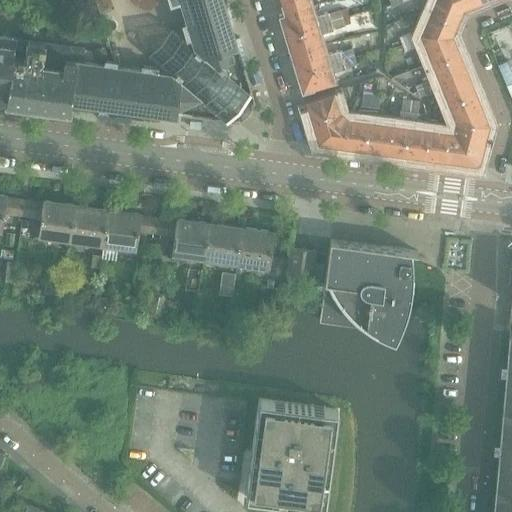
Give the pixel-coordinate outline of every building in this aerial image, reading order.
[(77,61),(72,101),(103,105),(98,114),(103,115),(109,115),(108,106),(162,114),(163,114),(176,116),(178,108),(199,98),(204,102),(203,103),(204,104),(205,103),(216,111),(214,113),(215,114),(217,112),(226,120),(225,121),(227,123),(252,94),(250,93),(249,93),(240,85),(241,84),(240,83),(239,84),(229,76),(230,74),(229,74),(228,74),(224,71),(230,48),(237,46),(223,0),(167,0),(170,6),(182,2),(188,23),(184,25),(188,37),(191,36),(194,46),(171,73),(155,71),(156,67),(143,66),(143,70),(115,66),(116,62),(114,62),(113,61),(106,61),(106,65),(77,61)] [(279,0),(284,14),(313,6),(311,0),(279,0)] [(433,0),(430,10),(459,22),(464,10),(459,0),(433,0)] [(459,0),(464,10),(481,3),(479,0),(459,0)] [(279,16),(284,35),(326,22),(324,14),(316,16),(313,6),(284,14),(279,16)] [(347,8),(341,10),(343,17),(349,16),(347,8)] [(430,10),(419,35),(422,41),(438,34),(441,39),(454,35),(459,22),(430,10)] [(326,22),(284,35),(290,55),(325,44),(321,33),(329,31),(326,22)] [(411,33),(399,38),(402,45),(414,41),(411,33)] [(438,34),(422,41),(430,62),(460,49),(454,35),(441,39),(438,34)] [(14,57),(17,39),(0,36),(0,90),(8,92),(13,57),(14,57)] [(8,92),(7,102),(70,111),(72,101),(77,61),(79,47),(28,40),(25,58),(14,57),(13,57),(8,92)] [(414,41),(402,45),(406,53),(417,48),(414,41)] [(325,44),(290,55),(296,74),(338,61),(336,52),(328,55),(325,44)] [(460,49),(430,62),(436,76),(428,79),(432,87),(469,72),(460,49)] [(338,61),(296,74),(302,93),(336,83),(333,72),(341,70),(338,61)] [(443,92),(448,106),(478,94),(469,72),(432,87),(435,95),(443,92)] [(422,83),(416,86),(420,97),(426,94),(425,90),(422,83)] [(347,87),(304,100),(310,120),(341,110),(338,100),(350,96),(347,87)] [(454,120),(491,125),(478,94),(448,106),(454,120)] [(349,116),(343,148),(364,151),(370,111),(361,109),(360,118),(349,116)] [(341,110),(310,120),(316,141),(322,145),(343,148),(349,116),(341,110)] [(379,112),(370,111),(364,151),(384,154),(389,122),(378,120),(379,112)] [(389,122),(384,154),(404,156),(410,116),(401,115),(400,123),(389,122)] [(418,117),(410,116),(404,156),(424,159),(428,127),(417,126),(418,117)] [(428,127),(424,159),(445,162),(449,130),(437,128),(438,120),(429,119),(428,127)] [(491,125),(454,120),(452,131),(449,130),(445,162),(476,166),(478,164),(482,162),(491,125)] [(7,197),(7,196),(0,194),(0,229),(3,230),(5,213),(20,215),(22,199),(7,197)] [(41,218),(38,235),(71,239),(76,205),(43,200),(43,202),(28,200),(26,216),(41,218)] [(76,205),(71,239),(103,244),(108,209),(76,205)] [(108,209),(103,244),(136,249),(139,231),(154,233),(156,218),(141,216),(141,214),(108,209)] [(174,236),(172,253),(205,258),(211,223),(177,218),(176,220),(161,218),(159,234),(174,236)] [(211,223),(205,258),(237,262),(243,228),(211,223)] [(266,266),(266,272),(278,274),(281,258),(271,257),(275,232),(243,228),(237,262),(266,266)] [(324,287),(319,321),(366,328),(374,332),(381,336),(389,340),(395,342),(400,332),(403,327),(405,321),(406,317),(407,315),(408,310),(410,304),(411,298),(412,292),(413,288),(413,281),(413,276),(413,269),(413,264),(412,252),(418,253),(418,251),(330,240),(324,287)] [(290,247),(286,275),(299,276),(303,248),(290,247)] [(303,248),(299,276),(313,278),(316,250),(303,248)] [(92,254),(91,267),(100,269),(102,256),(92,254)] [(13,283),(16,262),(6,260),(3,281),(13,283)] [(511,333),(510,334),(503,412),(511,412),(511,333)] [(259,400),(246,498),(325,508),(339,411),(259,400)] [(511,412),(503,412),(496,491),(511,492),(511,412)] [(511,511),(511,492),(496,491),(493,511),(511,511)]
